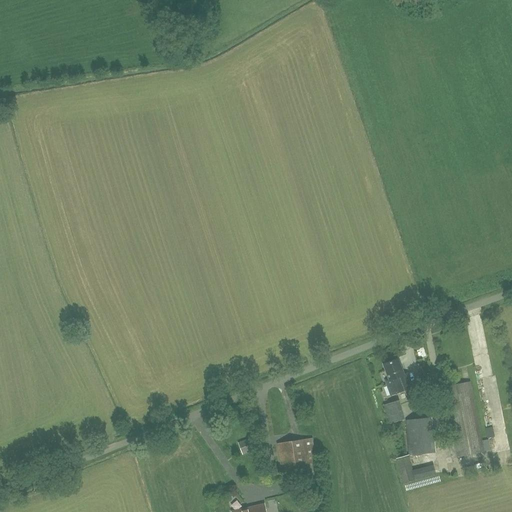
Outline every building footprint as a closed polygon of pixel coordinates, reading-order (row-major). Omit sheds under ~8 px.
[(408,374),(404,375),(398,360),(384,365),(390,381),(387,382),(392,396),(413,387),(408,374)] [(470,382),(442,387),(444,397),(446,397),(452,425),(446,427),(449,446),(452,458),(458,457),(484,452),(484,451),(482,442),(470,382)] [(399,400),(383,405),(389,425),(405,420),(399,400)] [(489,408),(484,409),(488,428),(494,427),(489,408)] [(409,455),(434,453),(431,418),(406,421),(409,455)] [(243,455),(260,449),(256,436),(238,443),(243,455)] [(298,466),(316,463),(312,439),(278,444),(283,476),(299,474),(298,466)] [(409,455),(396,458),(403,484),(437,475),(434,465),(413,470),(409,455)]
